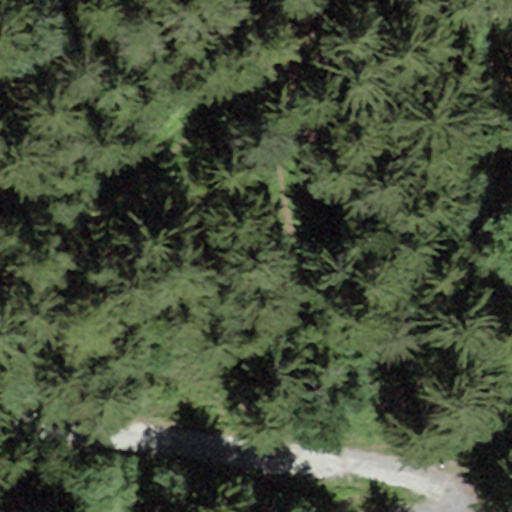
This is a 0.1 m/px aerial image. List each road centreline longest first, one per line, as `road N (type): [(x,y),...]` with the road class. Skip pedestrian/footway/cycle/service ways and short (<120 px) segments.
road 1 (residential): [(0,450),(392,482),(460,511)]
road 2 (track): [(0,288),(61,255),(326,0)]
